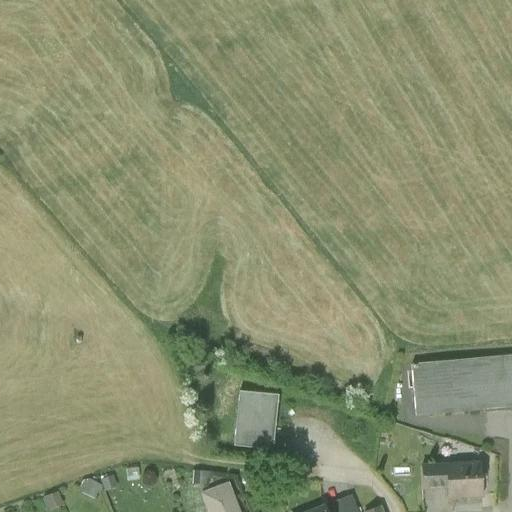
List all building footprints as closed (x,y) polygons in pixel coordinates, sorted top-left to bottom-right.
[(511,356),(412,365),(416,416),(511,408),(511,356)] [(282,395),(245,391),(238,448),(275,453),(282,395)] [(393,420),(395,408),(388,406),(385,419),(393,420)] [(480,465),(424,469),(426,492),(449,490),(450,500),(483,498),(480,465)] [(242,511),(231,479),(191,492),(197,511),(242,511)] [(324,503),(327,511),(356,511),(348,493),(324,503)]
